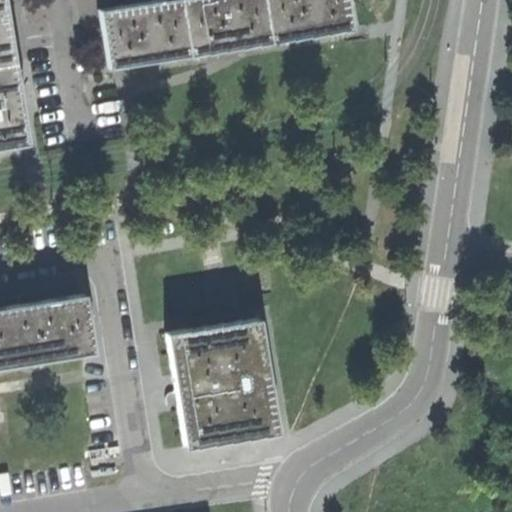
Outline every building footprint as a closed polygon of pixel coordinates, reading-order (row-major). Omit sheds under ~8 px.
[(177,0),(131,0),(125,1),(96,6),(105,64),(186,51),(177,0)] [(260,0),(177,0),(186,51),(266,38),(260,0)] [(343,0),(260,0),(266,38),(348,24),(343,0)] [(0,5),(0,8),(3,26),(11,25),(9,16),(7,5),(0,5)] [(0,141),(21,138),(16,108),(13,88),(8,57),(0,58),(0,141)] [(13,88),(16,108),(24,107),(22,95),(21,87),(13,88)] [(438,144),(442,145),(445,124),(437,123),(435,138),(434,144),(438,144)] [(83,291),(37,298),(18,301),(0,304),(0,364),(92,350),(83,291)] [(18,301),(37,298),(36,292),(26,293),(17,295),(18,301)] [(181,444),(274,429),(256,313),(162,328),(173,393),(181,444)]
